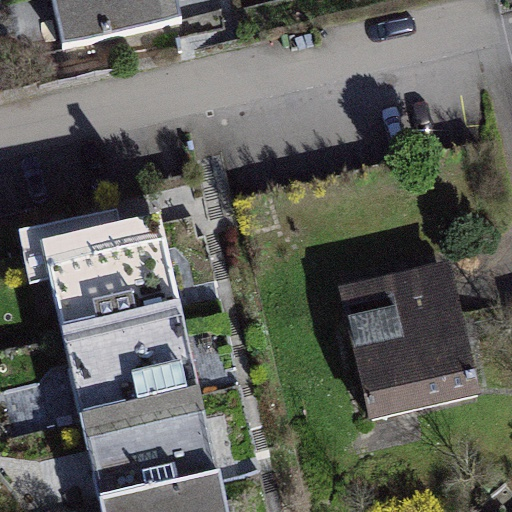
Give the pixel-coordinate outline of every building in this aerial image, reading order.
[(57,0),(72,59),(189,33),(181,0),(57,0)] [(180,301),(160,213),(42,240),(63,328),(180,301)] [(453,274),(345,298),(374,425),(482,400),(453,274)] [(200,388),(180,301),(63,328),(83,415),(200,388)] [(220,476),(200,388),(83,415),(103,502),(220,476)] [(228,511),(220,476),(103,502),(104,511),(228,511)]
